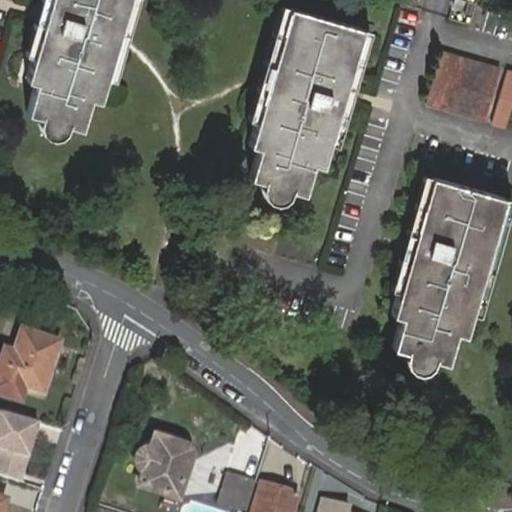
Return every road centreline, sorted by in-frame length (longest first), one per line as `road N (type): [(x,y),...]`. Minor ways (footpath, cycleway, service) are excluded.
road 1 (residential): [(128,309),(240,380),(349,469),(466,511)]
road 2 (residential): [(128,309),(63,511)]
road 3 (residential): [(0,255),(56,266),(128,309)]
